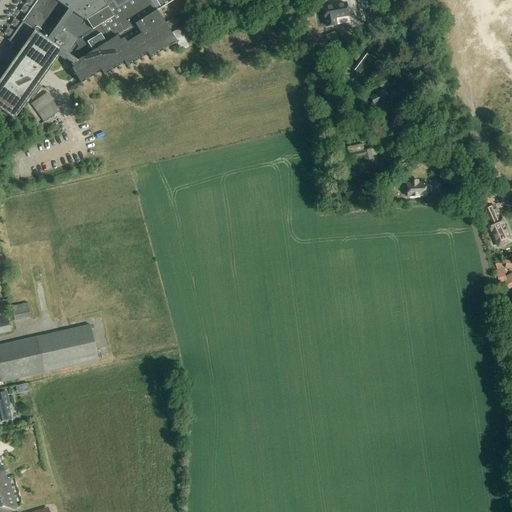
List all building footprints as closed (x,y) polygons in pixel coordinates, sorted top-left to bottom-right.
[(8,42),(13,45),(9,51),(17,56),(9,67),(3,63),(0,66),(0,111),(1,111),(12,118),(26,98),(31,101),(41,88),(36,84),(60,50),(65,54),(64,55),(70,59),(72,62),(70,63),(72,67),(71,67),(80,83),(101,71),(103,75),(123,62),(126,67),(147,54),(150,58),(176,42),(157,11),(173,0),(37,0),(9,41),(8,42)] [(326,29),(335,28),(333,19),(348,17),(346,4),(322,7),(324,20),(326,29)] [(166,22),(170,29),(180,25),(176,17),(166,22)] [(181,28),(171,34),(182,51),(192,45),(181,28)] [(334,52),(341,49),(334,33),(324,37),(326,42),(329,41),(334,52)] [(361,51),(349,64),(348,66),(358,75),(365,68),(368,71),(374,64),(371,61),(371,59),(361,51)] [(383,90),(369,98),(373,106),(375,105),(377,109),(370,113),(374,121),(389,113),(385,106),(384,106),(382,102),(388,99),(383,90)] [(59,111),(46,93),(30,105),(43,123),(59,111)] [(373,150),(364,152),(363,145),(347,149),(348,155),(353,154),(354,159),(363,158),(364,165),(356,167),(358,174),(366,173),(365,170),(377,167),(373,150)] [(337,169),(339,176),(346,174),(344,167),(337,169)] [(358,189),(365,187),(363,179),(356,181),(356,183),(342,186),(345,202),(360,199),(358,189)] [(425,196),(429,194),(431,191),(431,188),(428,185),(425,184),(425,183),(417,184),(417,181),(409,181),(409,184),(406,184),(407,197),(425,197),(425,196)] [(478,194),(481,207),(493,204),(490,191),(478,194)] [(491,207),(483,211),(487,218),(489,222),(487,223),(494,238),(498,247),(511,241),(506,232),(499,217),(496,218),(494,214),(491,207)] [(511,274),(506,277),(504,271),(496,274),(500,285),(505,283),(509,290),(511,288),(511,274)] [(27,303),(11,307),(15,321),(31,318),(27,303)] [(6,314),(0,315),(0,335),(10,333),(6,314)] [(0,380),(0,383),(98,361),(90,326),(0,346),(0,380)] [(0,421),(0,422),(4,422),(4,420),(11,418),(8,405),(9,405),(5,391),(0,392),(0,421)] [(0,511),(4,511),(16,509),(7,479),(5,478),(1,465),(0,464),(0,511)]
